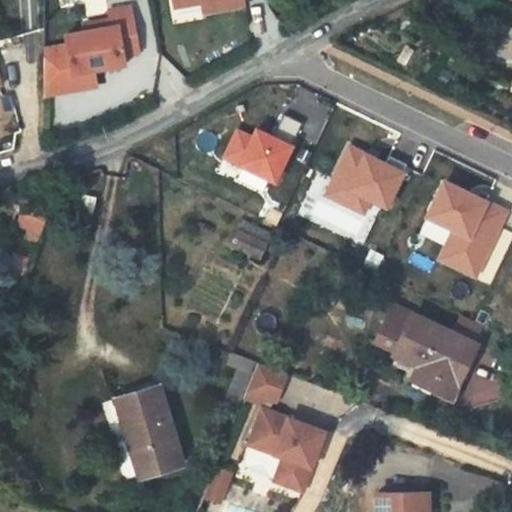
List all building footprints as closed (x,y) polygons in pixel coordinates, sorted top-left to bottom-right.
[(173,0),(174,7),(202,2),(203,12),(245,5),(243,0),(173,0)] [(66,46),(44,51),(43,96),(85,88),(84,81),(95,79),(93,70),(126,64),(125,54),(139,51),(131,7),(107,12),(109,20),(110,28),(84,33),(64,37),(66,46)] [(82,25),(84,33),(110,28),(109,20),(82,25)] [(95,79),(84,81),(85,88),(96,86),(95,79)] [(237,131),(225,156),(275,180),(303,123),(285,114),(273,137),(258,130),(253,138),(237,131)] [(350,146),(334,180),(386,206),(407,164),(390,155),(385,163),(350,146)] [(444,182),(429,215),(465,232),(450,262),(476,276),(506,211),(444,182)] [(18,209),(16,239),(38,241),(41,211),(18,209)] [(209,237),(213,228),(198,221),(195,229),(209,237)] [(258,258),(265,243),(238,230),(231,245),(258,258)] [(393,305),(376,341),(395,350),(412,314),(393,305)] [(395,350),(394,353),(417,364),(435,373),(427,387),(450,398),(451,398),(454,391),(476,344),(473,342),(454,333),(412,314),(395,350)] [(462,315),(454,333),(473,342),(482,325),(462,315)] [(257,363),(243,397),(262,405),(261,407),(267,409),(270,400),(272,400),(283,372),(257,363)] [(411,378),(427,387),(435,373),(417,364),(411,378)] [(236,402),(249,371),(241,368),(227,399),(236,402)] [(159,386),(103,403),(102,404),(126,481),(183,464),(159,386)] [(460,394),(454,391),(451,398),(456,401),(460,394)] [(261,407),(248,443),(282,456),(273,479),(302,490),(322,435),(308,429),(310,425),(267,409),(261,407)] [(324,430),(310,425),(308,429),(322,435),(324,430)] [(377,493),(376,511),(429,511),(428,492),(377,493)]
